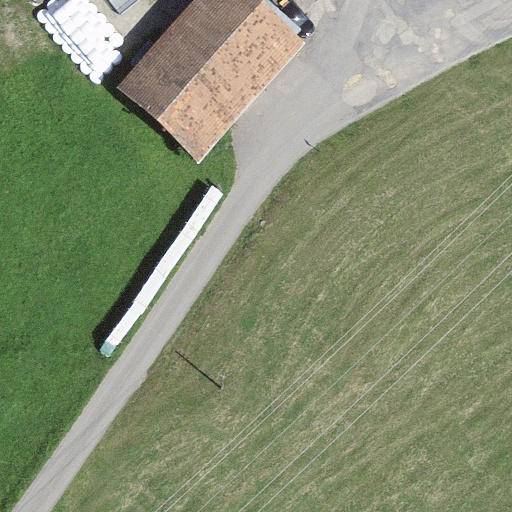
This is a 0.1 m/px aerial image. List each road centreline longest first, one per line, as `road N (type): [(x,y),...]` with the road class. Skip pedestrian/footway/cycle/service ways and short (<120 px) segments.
road 1 (track): [(32,511),(250,201),(317,121),(404,60)]
road 2 (track): [(404,60),(511,6)]
